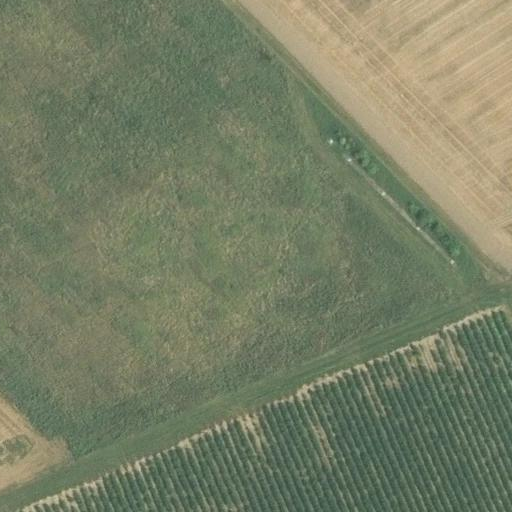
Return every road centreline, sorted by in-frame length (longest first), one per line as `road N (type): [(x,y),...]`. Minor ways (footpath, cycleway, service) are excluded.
road 1 (track): [(0,510),(511,300)]
road 2 (track): [(231,0),(511,285)]
